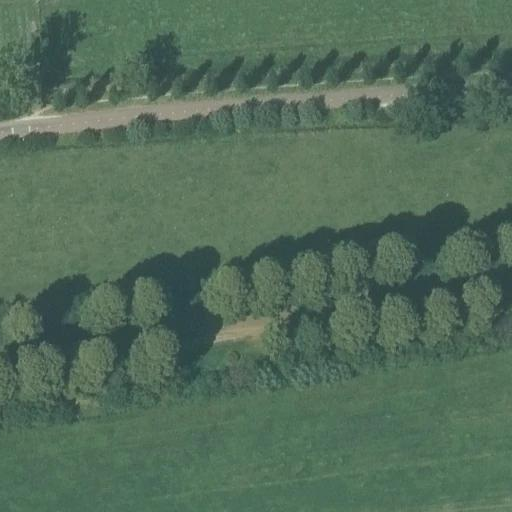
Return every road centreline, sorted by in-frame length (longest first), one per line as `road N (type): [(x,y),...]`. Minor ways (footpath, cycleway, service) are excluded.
road 1 (track): [(511,288),(0,368)]
road 2 (unclassified): [(0,132),(511,94)]
